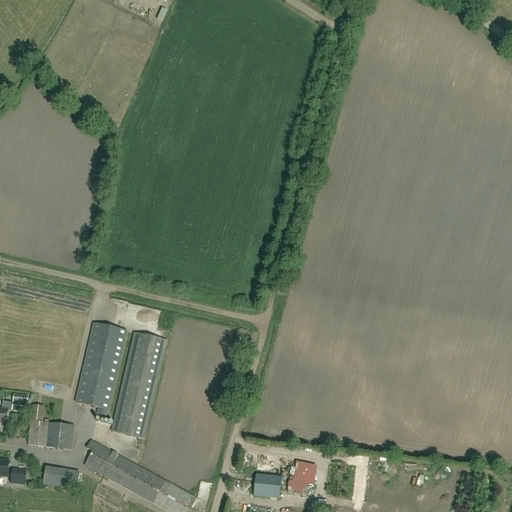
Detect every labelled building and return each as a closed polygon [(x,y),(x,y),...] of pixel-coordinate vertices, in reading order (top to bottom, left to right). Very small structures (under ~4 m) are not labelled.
[(107,417),(127,331),(94,324),(76,403),(99,408),(97,415),(107,417)] [(112,432),(144,439),(167,341),(134,333),(112,432)] [(28,397),(14,395),(12,411),(26,412),(28,397)] [(32,405),(31,422),(42,423),(44,407),(32,405)] [(0,424),(6,425),(8,410),(0,409),(0,424)] [(75,426),(42,423),(31,422),(30,422),(28,446),(72,451),(75,426)] [(92,452),(84,466),(168,511),(189,511),(197,499),(92,442),(87,450),(92,452)] [(8,471),(9,462),(0,460),(0,476),(11,478),(10,485),(25,487),(26,473),(8,471)] [(77,491),(80,474),(46,468),(43,485),(77,491)] [(282,476),(255,473),(253,496),(279,499),(282,476)] [(96,496),(107,497),(107,487),(96,487),(96,496)]
